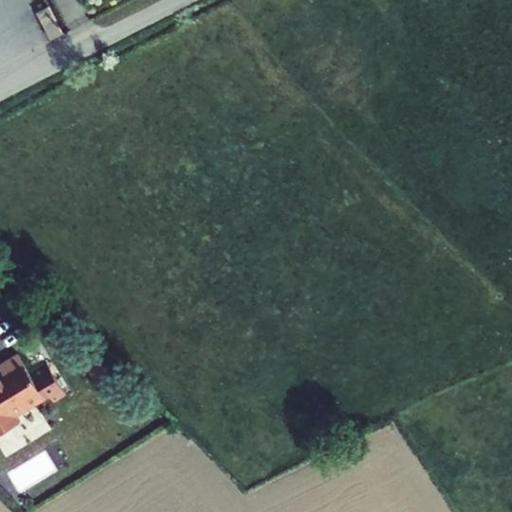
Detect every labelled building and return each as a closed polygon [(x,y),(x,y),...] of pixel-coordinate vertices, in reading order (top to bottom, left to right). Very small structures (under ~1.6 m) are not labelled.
[(35,14),(48,41),(59,36),(47,8),(35,14)] [(101,350),(89,362),(92,365),(103,353),(101,350)] [(103,353),(92,365),(113,385),(124,373),(103,353)] [(17,376),(0,385),(0,425),(8,438),(32,424),(28,417),(62,396),(66,404),(79,396),(60,365),(43,375),(30,355),(11,367),(17,376)] [(124,373),(113,385),(116,388),(127,376),(124,373)]
